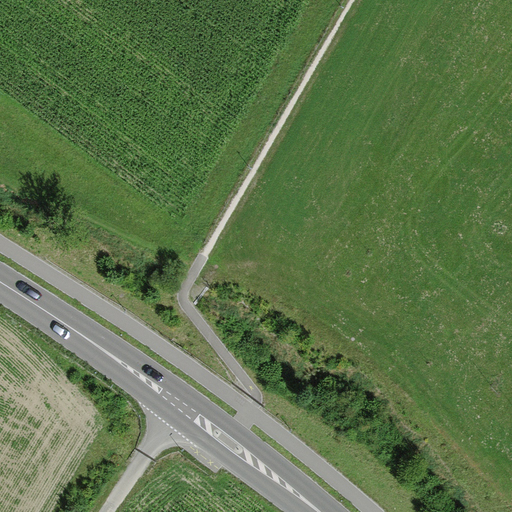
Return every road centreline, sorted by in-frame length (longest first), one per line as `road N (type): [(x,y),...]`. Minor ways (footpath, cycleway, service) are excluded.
road 1 (secondary): [(0,281),(319,511)]
road 2 (track): [(107,511),(179,404)]
